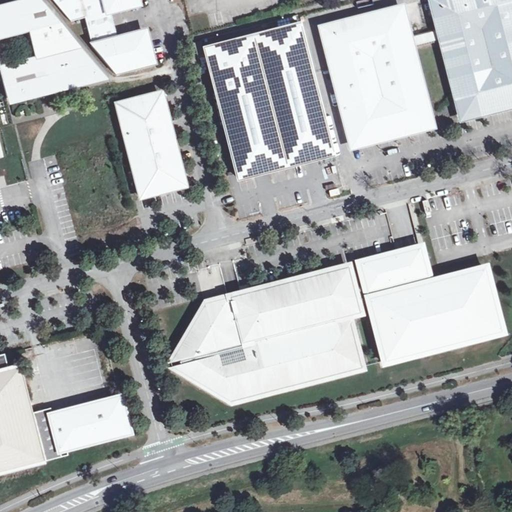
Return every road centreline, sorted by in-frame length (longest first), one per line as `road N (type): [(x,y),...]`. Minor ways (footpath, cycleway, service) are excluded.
road 1 (unclassified): [(511,158),(219,238)]
road 2 (unclassified): [(219,238),(162,0)]
road 3 (unclassified): [(111,269),(164,463)]
road 4 (secondary): [(508,382),(329,429)]
road 5 (secondary): [(329,429),(282,431),(164,463)]
road 6 (secondary): [(168,478),(329,429)]
road 7 (unknown): [(246,231),(254,257),(265,261),(384,228)]
road 8 (secondary): [(164,463),(36,511)]
